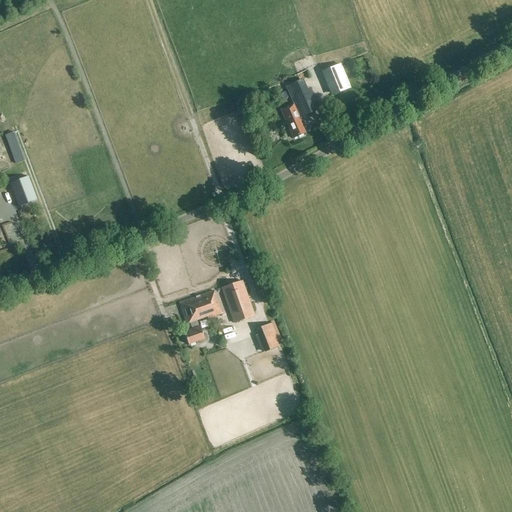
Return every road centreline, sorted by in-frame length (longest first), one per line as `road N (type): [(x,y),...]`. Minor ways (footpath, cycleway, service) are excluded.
road 1 (unclassified): [(0,289),(283,173),(511,43)]
road 2 (track): [(141,234),(48,0)]
